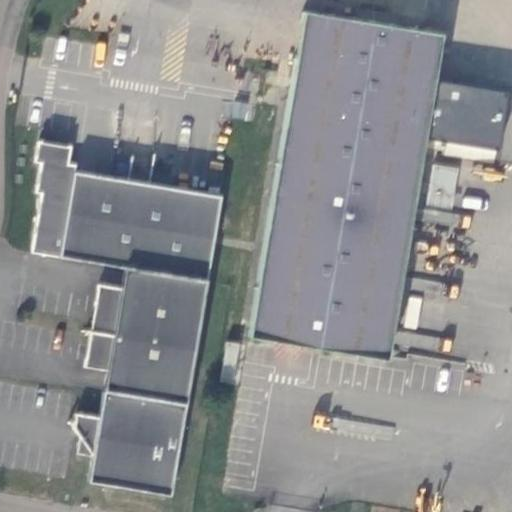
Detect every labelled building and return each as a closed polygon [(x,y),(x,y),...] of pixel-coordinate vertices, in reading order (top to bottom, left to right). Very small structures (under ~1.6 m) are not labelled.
[(372,0),(371,19),(420,24),(422,0),(372,0)] [(386,361),(424,136),(447,139),(457,132),(463,99),(456,88),(432,84),(441,34),(302,11),(247,337),(386,361)] [(123,268),(120,288),(98,284),(90,331),(84,366),(106,370),(103,390),(98,416),(75,413),(73,428),(78,437),(75,453),(92,457),(87,482),(170,496),(220,196),(74,172),(75,165),(67,163),(70,146),(38,140),(34,162),(40,163),(35,193),(40,194),(31,252),(123,268)] [(431,164),(426,205),(453,208),(458,167),(431,164)] [(424,207),(422,221),(453,226),(455,211),(424,207)] [(437,353),(440,338),(394,329),(391,344),(437,353)] [(443,365),(443,388),(462,388),(461,364),(443,365)]
